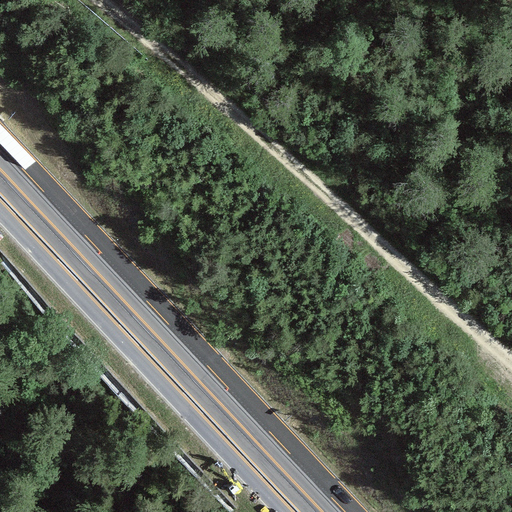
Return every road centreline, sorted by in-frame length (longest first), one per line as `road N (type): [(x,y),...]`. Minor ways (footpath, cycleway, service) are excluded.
road 1 (track): [(101,0),(511,364)]
road 2 (primary): [(0,174),(317,511)]
